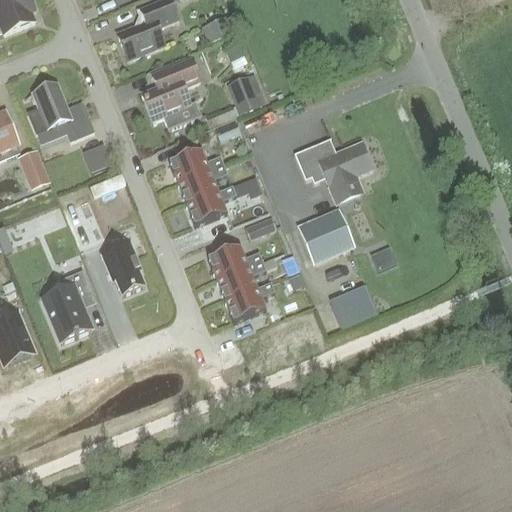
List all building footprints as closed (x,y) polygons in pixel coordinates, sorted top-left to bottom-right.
[(34,9),(30,0),(0,0),(0,36),(2,35),(4,39),(35,26),(29,11),(34,9)] [(179,24),(169,1),(140,13),(145,27),(117,39),(128,65),(165,50),(158,33),(179,24)] [(229,24),(202,35),(208,51),(224,44),(235,40),(229,24)] [(240,38),(235,40),(224,44),(232,65),(248,58),(240,38)] [(141,98),(153,126),(164,122),(169,134),(202,121),(195,106),(190,108),(183,93),(200,86),(191,63),(152,79),(157,92),(141,98)] [(226,93),(239,123),(266,112),(253,82),(226,93)] [(67,113),(57,88),(32,98),(39,114),(28,118),(37,139),(63,128),(70,147),(94,137),(82,107),(67,113)] [(236,123),(232,113),(205,124),(209,134),(236,123)] [(0,153),(17,147),(5,118),(0,119),(0,153)] [(219,143),(239,134),(235,126),(215,134),(219,143)] [(219,143),(220,145),(240,137),(239,134),(219,143)] [(356,181),(373,174),(362,148),(336,159),(330,145),(331,144),(330,143),(294,159),(305,185),(312,182),(314,188),(325,183),(336,209),(363,198),(356,181)] [(103,149),(84,157),(91,177),(111,169),(103,149)] [(51,186),(37,154),(17,162),(31,195),(51,186)] [(178,188),(224,170),(220,161),(207,166),(202,154),(169,167),(178,188)] [(228,179),(224,170),(178,188),(186,210),(219,196),(214,184),(228,179)] [(255,182),(244,186),(251,202),(261,198),(255,182)] [(232,191),(219,196),(186,210),(195,231),(228,217),(223,206),(236,200),(232,191)] [(339,217),(299,234),(313,267),(353,250),(339,217)] [(270,222),(260,226),(264,239),(275,234),(270,222)] [(130,247),(102,259),(113,286),(116,285),(122,300),(145,290),(139,275),(141,274),(130,247)] [(216,285),(263,266),(259,257),(246,262),(241,250),(208,263),(216,285)] [(390,251),(371,259),(378,275),(397,267),(390,251)] [(274,261),(263,266),(266,275),(278,271),(274,261)] [(266,275),(263,266),(216,285),(225,306),(258,293),(258,292),(253,281),(266,275)] [(63,294),(43,303),(62,347),(93,334),(80,303),(93,297),(84,275),(60,285),(63,294)] [(304,289),(299,277),(288,282),(293,294),(304,289)] [(271,287),(258,292),(258,293),(225,306),(234,327),(266,314),(262,302),(275,297),(271,287)] [(329,310),(341,340),(377,325),(364,296),(329,310)] [(17,318),(0,324),(0,358),(5,370),(34,359),(17,318)]
